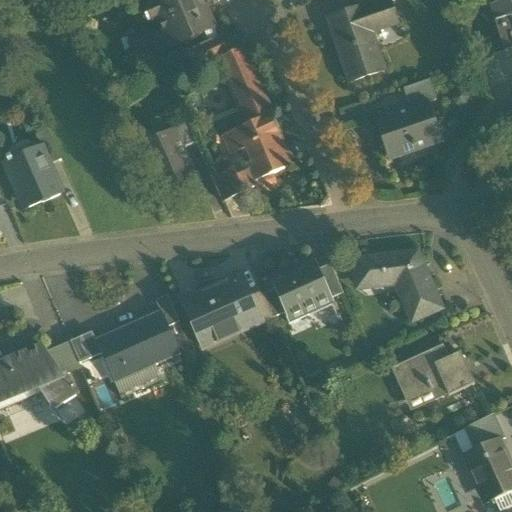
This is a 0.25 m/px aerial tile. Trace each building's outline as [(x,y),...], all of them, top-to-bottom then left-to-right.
[(164,36),(169,47),(180,42),(185,44),(187,40),(215,27),(203,0),(153,0),(149,2),(151,5),(145,7),(152,22),(157,19),(164,36)] [(328,20),(350,83),(384,72),(371,35),(398,26),(388,0),(387,0),(388,0),(359,10),(328,20)] [(387,0),(355,0),(359,10),(388,0),(387,0)] [(491,6),(505,52),(511,50),(511,0),(503,0),(504,2),(491,6)] [(156,53),(169,47),(164,36),(150,41),(156,53)] [(187,53),(195,70),(220,59),(228,56),(220,38),(187,53)] [(220,59),(250,125),(272,116),(273,115),(244,48),(228,56),(220,59)] [(505,84),(498,61),(481,66),(488,90),(505,84)] [(403,90),(410,109),(429,103),(429,104),(437,102),(430,81),(403,90)] [(385,132),(393,154),(412,147),(414,151),(442,141),(429,104),(429,103),(410,109),(375,121),(379,133),(385,132)] [(243,194),(258,187),(259,187),(257,182),(272,176),(294,166),(272,116),(250,125),(231,134),(239,152),(245,149),(252,164),(246,167),(248,173),(237,177),(236,178),(243,194)] [(175,130),(184,149),(196,144),(185,118),(171,124),(174,130),(175,130)] [(139,146),(157,186),(182,175),(185,182),(196,177),(184,149),(175,130),(174,130),(139,146)] [(42,146),(50,165),(61,160),(49,134),(37,140),(40,147),(42,146)] [(230,156),(239,152),(231,134),(222,138),(230,156)] [(4,163),(21,203),(39,195),(42,203),(60,195),(54,181),(56,180),(50,165),(42,146),(40,147),(4,163)] [(212,180),(222,203),(243,194),(236,178),(237,177),(234,170),(212,180)] [(274,180),(272,176),(257,182),(259,187),(258,187),(261,191),(266,192),(271,190),(274,186),(274,180)] [(401,296),(413,323),(441,310),(417,255),(355,262),(357,286),(387,282),(387,280),(400,278),(407,294),(401,296)] [(284,314),(289,325),(309,316),(307,312),(329,302),(329,303),(331,302),(331,301),(318,272),(315,265),(304,270),(306,274),(299,277),(298,273),(273,284),(275,290),(286,314),(284,314)] [(318,272),(331,301),(343,295),(330,266),(318,272)] [(233,322),(239,334),(262,324),(251,297),(241,276),(228,282),(230,286),(200,299),(197,300),(207,322),(211,332),(233,322)] [(387,280),(387,282),(395,282),(401,296),(407,294),(400,278),(387,280)] [(228,282),(198,295),(200,299),(230,286),(228,282)] [(275,290),(263,296),(273,319),(284,314),(286,314),(275,290)] [(262,324),(273,319),(263,296),(262,293),(251,297),(262,324)] [(182,302),(193,328),(207,322),(197,300),(200,299),(198,295),(182,302)] [(162,312),(169,327),(179,323),(168,296),(155,302),(160,312),(162,312)] [(307,312),(309,316),(332,306),(331,302),(329,303),(329,302),(307,312)] [(118,358),(125,373),(154,361),(156,366),(181,355),(169,327),(162,312),(160,312),(137,323),(139,328),(105,343),(104,344),(112,361),(118,358)] [(207,322),(193,328),(203,350),(239,334),(233,322),(211,332),(207,322)] [(139,328),(137,323),(102,338),(105,343),(139,328)] [(92,333),(81,337),(91,360),(101,355),(98,346),(92,333)] [(79,365),(91,360),(81,337),(70,342),(79,365)] [(46,352),(62,376),(81,369),(79,365),(70,342),(46,352)] [(115,385),(156,366),(154,361),(125,373),(118,358),(112,361),(104,344),(98,346),(101,355),(115,385)] [(26,360),(46,352),(44,348),(25,356),(26,360)] [(394,371),(408,401),(444,384),(450,397),(475,386),(461,354),(447,361),(442,349),(394,371)] [(0,403),(40,387),(44,393),(49,401),(56,411),(76,398),(62,376),(46,352),(26,360),(25,356),(0,365),(0,403)] [(156,366),(115,385),(121,400),(163,382),(156,366)] [(413,414),(450,397),(444,384),(408,401),(413,414)] [(0,410),(44,393),(40,387),(0,403),(0,410)] [(0,421),(49,401),(44,393),(0,410),(0,421)] [(480,449),(480,450),(505,439),(494,415),(470,428),(480,449)] [(480,449),(470,428),(454,436),(463,457),(480,449)] [(484,485),(492,503),(495,501),(500,511),(501,511),(511,507),(511,469),(510,465),(511,464),(501,442),(506,440),(505,439),(480,450),(480,449),(463,457),(478,488),(484,485)]
